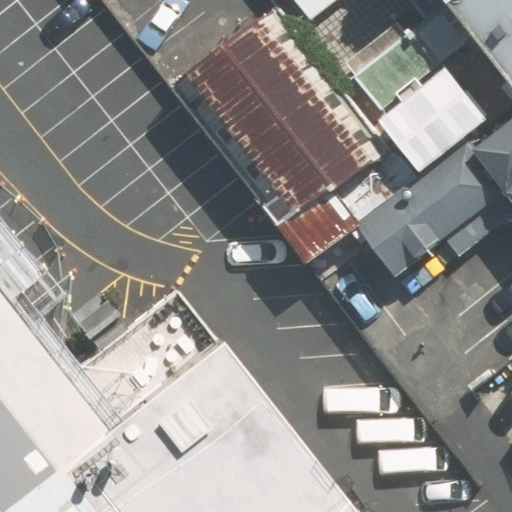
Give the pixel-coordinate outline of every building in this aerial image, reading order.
[(294,0),(311,20),(336,0),(294,0)] [(511,0),(457,0),(511,67),(511,0)] [(392,142),(284,9),(197,79),(305,212),(392,142)] [(453,67),(384,118),(426,173),(494,122),(453,67)] [(511,120),(472,152),(506,194),(511,201),(511,120)] [(506,194),(472,152),(367,237),(401,279),(506,194)] [(362,511),(178,283),(66,373),(0,290),(0,510),(1,511),(362,511)]
